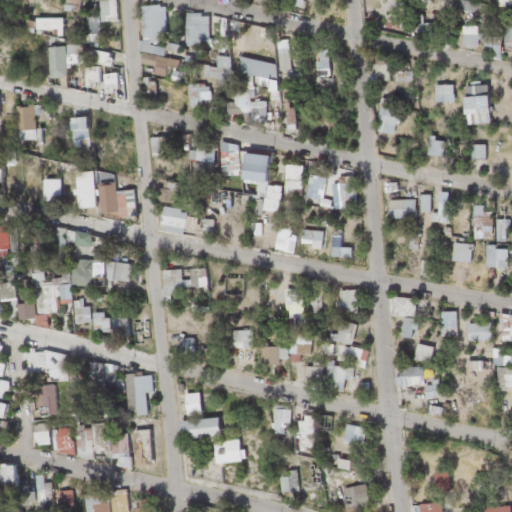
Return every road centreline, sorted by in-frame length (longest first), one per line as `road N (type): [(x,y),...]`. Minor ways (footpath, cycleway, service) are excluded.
road 1 (residential): [(511,435),(0,327)]
road 2 (residential): [(509,307),(0,204)]
road 3 (residential): [(176,511),(123,0)]
road 4 (residential): [(395,511),(348,0)]
road 5 (residential): [(495,189),(134,109)]
road 6 (residential): [(511,68),(191,0)]
road 7 (residential): [(288,511),(0,450)]
road 8 (residential): [(134,109),(0,80)]
